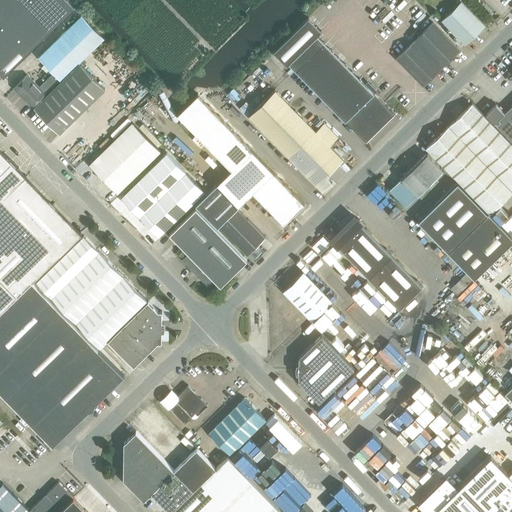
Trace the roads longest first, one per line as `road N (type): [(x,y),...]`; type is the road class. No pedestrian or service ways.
road 1 (unclassified): [(511,28),(212,322)]
road 2 (unclassified): [(212,322),(0,108)]
road 3 (unclassified): [(212,322),(78,463),(118,511)]
road 4 (unclassified): [(385,511),(212,322)]
